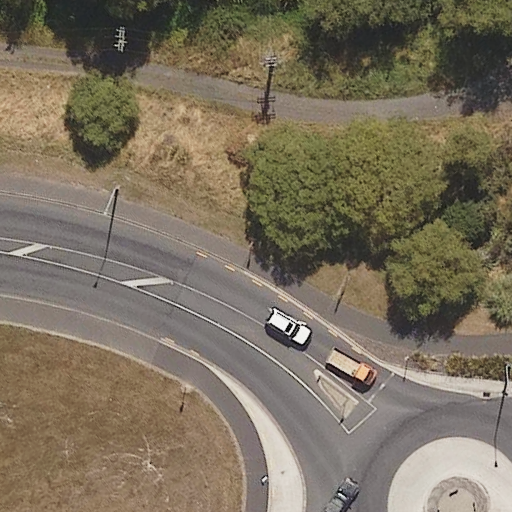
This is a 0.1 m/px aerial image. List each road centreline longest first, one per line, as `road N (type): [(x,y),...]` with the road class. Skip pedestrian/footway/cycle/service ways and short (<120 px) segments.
road 1 (track): [(0,43),(318,101),(420,96),(511,77)]
road 2 (secondary): [(0,219),(56,227),(196,272),(257,300),(386,386),(461,415)]
road 3 (secondary): [(365,511),(292,406),(214,344),(103,294),(0,272)]
road 4 (secondary): [(365,511),(384,450),(413,426),(461,415)]
